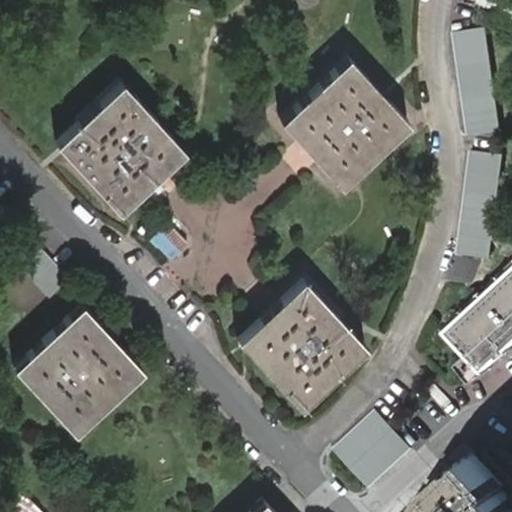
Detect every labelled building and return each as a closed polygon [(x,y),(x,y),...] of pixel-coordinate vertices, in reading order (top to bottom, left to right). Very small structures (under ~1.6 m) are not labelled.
[(492,131),(479,29),(453,32),(466,134),(492,131)] [(340,181),(408,119),(347,54),(280,115),(300,137),(321,162),(340,181)] [(163,168),(183,147),(121,79),(56,140),(119,208),(144,185),(163,168)] [(486,251),(495,150),(470,148),(462,249),(486,251)] [(47,299),(68,280),(63,274),(24,231),(2,250),(47,299)] [(511,270),(452,325),(487,364),(511,341),(511,270)] [(299,402),(364,344),(302,276),(280,296),(256,317),(238,335),(299,402)] [(73,428),(141,365),(109,332),(81,301),(13,362),(73,428)] [(369,486),(412,446),(378,410),(336,450),(369,486)] [(511,511),(511,492),(476,453),(413,511),(511,511)] [(42,511),(44,511),(19,486),(2,509),(5,511),(42,511)] [(275,511),(263,499),(249,511),(275,511)]
